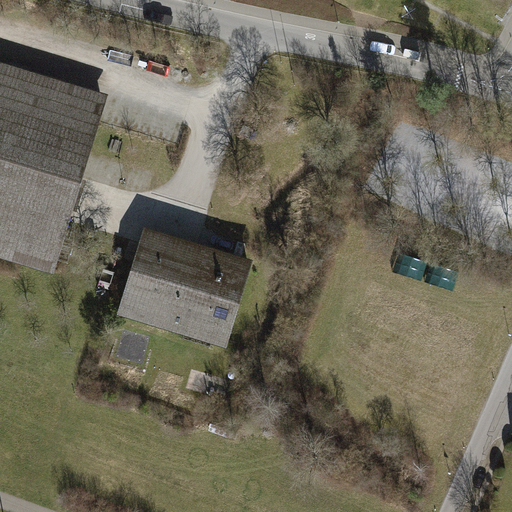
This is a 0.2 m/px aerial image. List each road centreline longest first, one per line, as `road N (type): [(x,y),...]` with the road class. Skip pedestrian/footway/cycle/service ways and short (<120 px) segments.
road 1 (residential): [(511,77),(253,34),(125,0)]
road 2 (residential): [(511,391),(457,511)]
